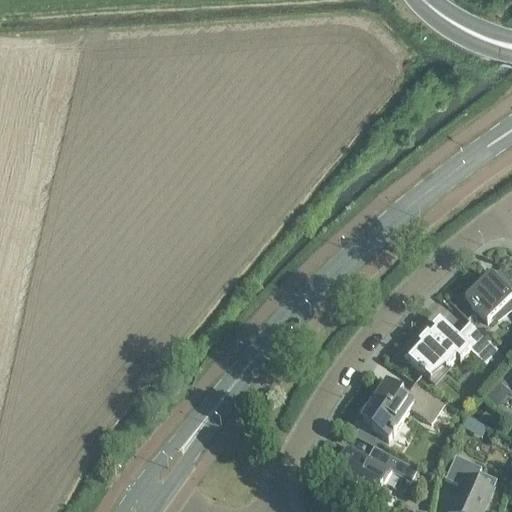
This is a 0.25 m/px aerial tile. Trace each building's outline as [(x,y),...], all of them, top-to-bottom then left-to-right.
[(491,277),(465,302),(473,310),(472,311),(475,315),(476,314),(487,325),(495,318),(498,322),(511,311),(511,286),(509,283),(506,279),(498,285),(491,277)] [(422,349),(409,363),(434,386),(457,361),(461,364),(471,354),(486,367),(489,363),(501,374),(510,364),(498,353),(470,325),(457,339),(440,324),(433,332),(434,332),(429,338),(428,337),(419,347),(422,349)] [(374,430),(372,433),(389,444),(393,439),(394,439),(397,435),(396,434),(411,411),(433,426),(445,408),(446,409),(447,408),(416,386),(408,398),(387,385),(362,422),(374,430)] [(496,409),(510,395),(500,385),(486,399),(496,409)] [(339,463),(335,461),(328,474),(332,476),(325,490),(339,497),(345,486),(354,491),(352,494),(359,498),(359,500),(365,503),(366,501),(373,505),(382,489),(384,491),(385,491),(386,491),(387,490),(387,489),(387,488),(386,487),(392,475),(401,480),(408,467),(374,449),(368,461),(360,457),(359,459),(346,452),(339,463)] [(482,470),(456,459),(446,481),(461,488),(450,511),(483,511),(493,491),(476,483),(482,470)]
